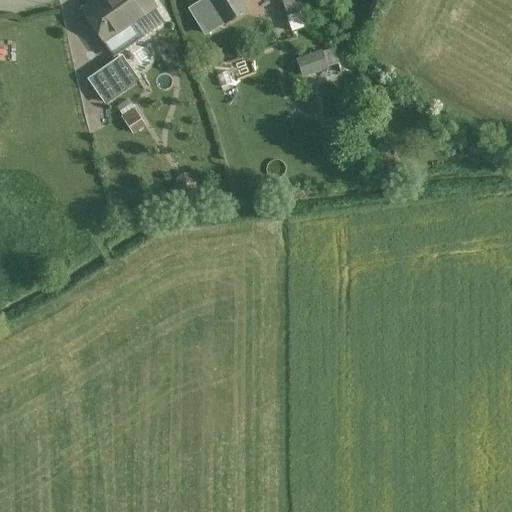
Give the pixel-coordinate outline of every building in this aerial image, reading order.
[(148,0),(98,0),(82,11),(114,56),(141,37),(139,33),(132,23),(154,8),(148,0)] [(220,18),(208,0),(203,0),(191,8),(207,35),(224,25),(220,18)] [(239,0),(208,0),(220,18),(224,25),(246,11),(239,0)] [(280,0),(287,17),(300,12),(295,0),(280,0)] [(320,54),(298,62),(303,76),(325,69),(320,54)] [(117,59),(106,67),(87,81),(99,97),(128,75),(117,59)] [(122,115),(135,134),(148,125),(135,106),(122,115)] [(197,195),(197,175),(179,176),(179,195),(197,195)]
